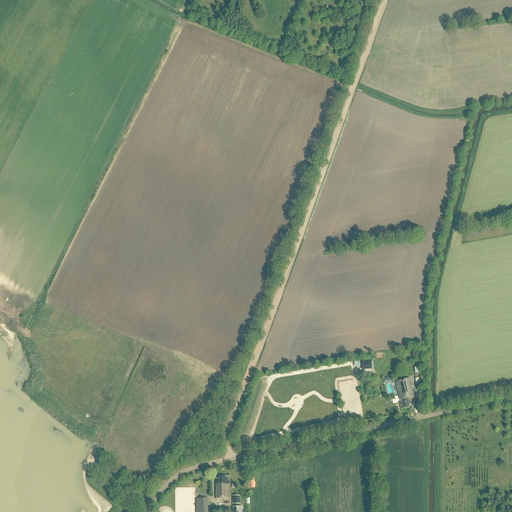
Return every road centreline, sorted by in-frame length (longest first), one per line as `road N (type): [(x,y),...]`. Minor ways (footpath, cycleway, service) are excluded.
road 1 (track): [(231,457),(231,419),(383,0)]
road 2 (tertiary): [(145,511),(171,479),(198,465),(511,397)]
